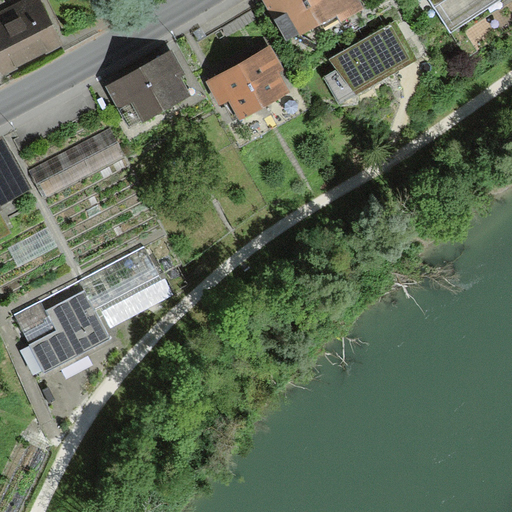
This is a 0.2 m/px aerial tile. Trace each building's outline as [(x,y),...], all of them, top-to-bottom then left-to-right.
[(64,50),(38,0),(30,0),(7,12),(0,15),(0,72),(3,80),(64,50)] [(264,0),(289,42),(337,15),(341,21),(365,8),(360,0),(264,0)] [(511,0),(426,0),(434,12),(435,11),(452,37),(508,0),(511,0)] [(418,60),(396,19),(390,22),(392,24),(330,60),(337,69),(325,76),(340,106),(418,60)] [(285,69),(272,46),(219,75),(207,81),(221,107),(230,102),(240,122),(291,94),(279,72),(285,69)] [(186,76),(172,50),(119,79),(107,85),(120,110),(131,104),(143,126),(192,99),(180,79),(186,76)] [(52,158),(63,185),(129,158),(117,131),(52,158)] [(0,142),(0,216),(2,216),(0,212),(33,195),(4,140),(0,142)] [(56,332),(30,345),(44,372),(60,364),(110,339),(104,327),(85,291),(46,311),(55,329),(56,332)]
